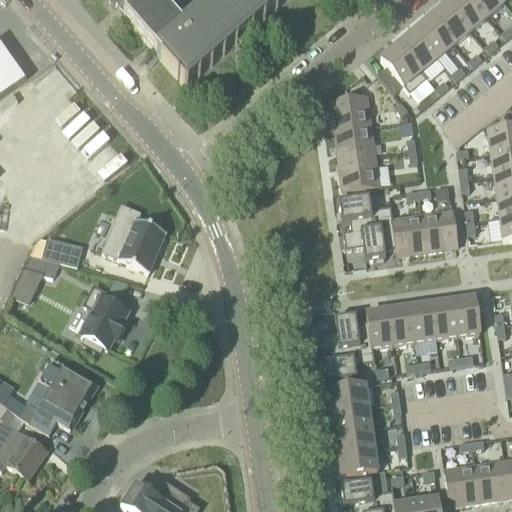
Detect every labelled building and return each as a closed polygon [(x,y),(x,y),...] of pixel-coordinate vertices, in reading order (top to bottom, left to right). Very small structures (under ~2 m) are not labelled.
[(107,0),(105,1),(113,10),(116,8),(125,19),(123,22),(184,92),(185,91),(186,92),(186,91),(187,92),(188,91),(188,90),(188,89),(198,80),(198,81),(199,81),(200,80),(200,79),(200,78),(210,70),(211,70),(213,69),(212,69),(213,68),(212,68),(222,59),(223,59),(224,59),(225,58),(225,57),(235,48),(235,49),(236,48),(236,49),(237,47),(238,47),(236,45),(249,33),(251,35),(251,34),(252,35),(253,34),(253,33),(253,32),(263,23),(263,24),(264,24),(266,23),(265,22),(266,22),(265,21),(275,13),(276,13),(277,13),(278,12),(278,11),(277,11),(288,2),(289,2),(290,1),(290,0),(107,0)] [(458,0),(447,10),(470,37),(486,23),(466,0),(458,0)] [(466,0),(486,23),(504,9),(496,0),(466,0)] [(470,37),(447,10),(430,24),(453,51),(470,37)] [(414,37),(436,65),(453,51),(430,24),(414,37)] [(500,40),(505,46),(511,40),(511,35),(509,32),(500,40)] [(436,65),(414,37),(397,51),(420,79),(436,65)] [(498,52),(493,46),(484,54),(489,60),(498,52)] [(0,107),(27,89),(0,50),(0,107)] [(380,66),(386,74),(377,81),(393,101),(420,79),(397,51),(380,66)] [(472,74),(481,66),(476,60),(467,68),(472,74)] [(465,80),(460,74),(450,82),(455,88),(465,80)] [(409,98),(417,108),(434,95),(426,85),(409,98)] [(443,88),(434,95),(439,101),(448,94),(443,88)] [(330,108),(334,138),(369,133),(365,103),(330,108)] [(394,114),(401,123),(407,118),(400,108),(394,114)] [(374,163),(369,133),(334,138),(338,168),(374,163)] [(511,135),(487,139),(490,161),(511,158),(511,135)] [(414,145),(406,147),(407,158),(415,157),(414,145)] [(457,166),(464,165),(462,149),(455,155),(457,166)] [(415,157),(407,158),(409,170),(417,169),(415,157)] [(511,158),(490,161),(493,182),(511,179),(511,158)] [(350,198),(367,195),(378,194),(374,163),(338,168),(343,199),(350,198)] [(458,177),(466,176),(464,165),(457,166),(458,177)] [(511,179),(493,182),(496,204),(511,201),(511,179)] [(390,223),(392,222),(390,213),(370,216),(367,195),(350,198),(351,205),(338,207),(341,228),(349,227),(350,238),(342,239),(343,239),(382,234),(380,224),(390,223)] [(418,198),(419,205),(430,204),(429,196),(418,198)] [(469,196),(461,197),(463,208),(470,207),(469,196)] [(407,207),(419,205),(418,198),(406,199),(407,207)] [(511,201),(496,204),(499,225),(511,223),(511,201)] [(463,208),(464,220),(472,219),(470,207),(463,208)] [(118,267),(148,280),(165,240),(136,227),(139,220),(121,212),(101,259),(118,266),(118,267)] [(421,223),(426,258),(457,254),(452,218),(421,223)] [(390,223),(396,262),(426,258),(421,223),(392,227),(392,222),(390,223)] [(382,234),(343,239),(345,256),(362,253),(364,267),(396,262),(390,223),(380,224),(382,234)] [(511,223),(499,225),(502,247),(511,245),(511,223)] [(477,251),(475,239),(467,240),(469,252),(477,251)] [(59,268),(64,248),(46,243),(41,263),(59,268)] [(53,285),(60,270),(29,261),(22,276),(43,282),(53,285)] [(117,347),(126,331),(122,329),(128,319),(116,312),(119,307),(93,293),(83,312),(93,317),(80,341),(85,344),(82,349),(100,358),(102,353),(108,356),(113,345),(117,347)] [(491,302),(493,314),(501,313),(499,301),(491,302)] [(474,305),(452,308),(457,343),(479,340),(474,305)] [(452,308),(431,311),(435,346),(457,343),(452,308)] [(431,311),(409,314),(414,349),(435,346),(431,311)] [(388,317),(393,352),(414,349),(409,314),(388,317)] [(373,359),(372,355),(393,352),(388,317),(366,320),(372,360),(373,359)] [(355,321),(334,324),(336,338),(319,340),(321,357),(360,351),(362,361),(372,360),(366,320),(365,320),(367,328),(356,329),(355,321)] [(506,350),(498,351),(500,362),(508,361),(506,350)] [(329,356),(330,367),(322,368),(325,389),(339,387),(340,395),(357,392),(354,371),(374,369),(373,359),(372,360),(362,361),(360,351),(321,357),(321,358),(329,356)] [(508,361),(500,362),(502,374),(509,373),(508,361)] [(472,362),(460,364),(461,372),(473,370),(472,362)] [(38,414),(28,408),(19,422),(49,440),(57,427),(70,435),(97,390),(51,363),(38,385),(51,392),(38,414)] [(449,373),(461,372),(460,364),(448,366),(449,373)] [(429,368),(417,370),(418,378),(430,376),(429,368)] [(407,379),(418,378),(417,370),(405,372),(407,379)] [(387,374),(375,376),(376,384),(388,382),(387,374)] [(0,408),(3,410),(13,394),(0,385),(0,408)] [(364,391),(357,392),(340,395),(329,396),(332,419),(367,414),(364,391)] [(391,410),(399,409),(397,397),(389,399),(391,410)] [(401,421),(399,409),(391,410),(393,422),(401,421)] [(332,419),(335,440),(370,435),(367,414),(332,419)] [(373,456),(370,435),(335,440),(338,461),(373,456)] [(0,467),(27,486),(46,458),(16,437),(0,460),(0,467)] [(397,453),(405,452),(403,440),(396,441),(397,453)] [(482,447),(471,449),(472,457),(483,455),(482,447)] [(471,449),(459,450),(460,458),(472,457),(471,449)] [(397,453),(399,465),(407,464),(405,452),(397,453)] [(370,480),(376,479),(373,456),(338,461),(341,484),(352,482),(370,480)] [(509,504),(504,468),(474,473),(479,508),(509,504)] [(450,511),(479,508),(474,473),(443,477),(448,511),(450,511)] [(422,487),(434,485),(433,477),(421,479),(422,487)] [(394,507),(392,498),(373,501),(370,480),(352,482),(353,490),(340,492),(342,511),(347,511),(351,511),(350,511),(382,511),(382,509),(393,507),(394,507)] [(403,490),(402,482),(390,483),(392,491),(403,490)] [(165,511),(134,492),(121,511),(165,511)]
